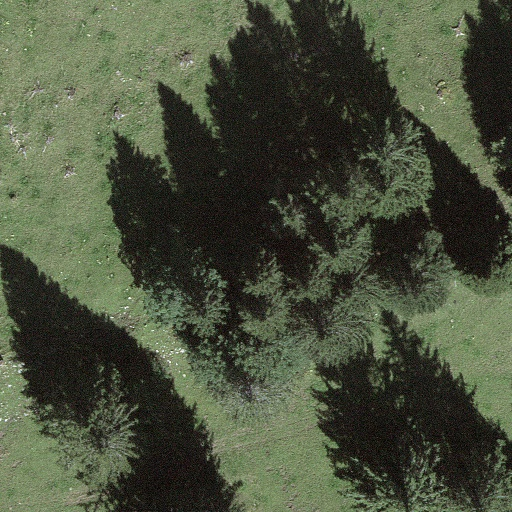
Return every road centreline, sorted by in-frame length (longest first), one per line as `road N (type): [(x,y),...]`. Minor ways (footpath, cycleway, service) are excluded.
road 1 (track): [(0,233),(35,202),(385,81),(511,51)]
road 2 (track): [(0,471),(108,453),(511,350)]
